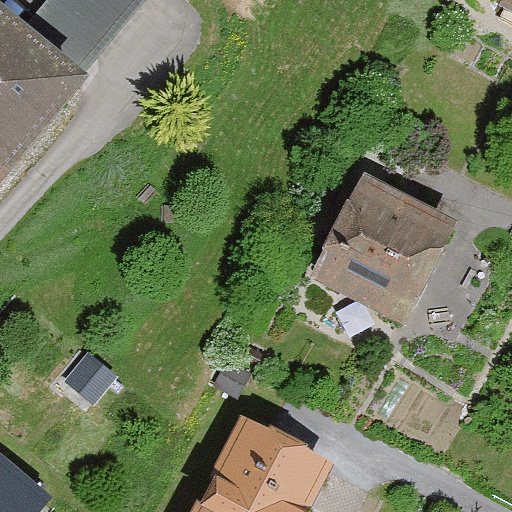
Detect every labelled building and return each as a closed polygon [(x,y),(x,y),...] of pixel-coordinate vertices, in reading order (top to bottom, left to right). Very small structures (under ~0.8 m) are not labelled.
[(51,0),(24,32),(80,79),(147,0),(51,0)] [(511,0),(483,0),(511,14),(511,0)] [(24,32),(0,11),(0,186),(87,85),(80,79),(24,32)] [(454,222),(361,176),(310,279),(404,325),(454,222)] [(306,511),(331,467),(240,420),(191,511),(306,511)] [(0,511),(38,511),(49,499),(0,457),(0,511)] [(511,464),(495,497),(511,505),(511,464)]
